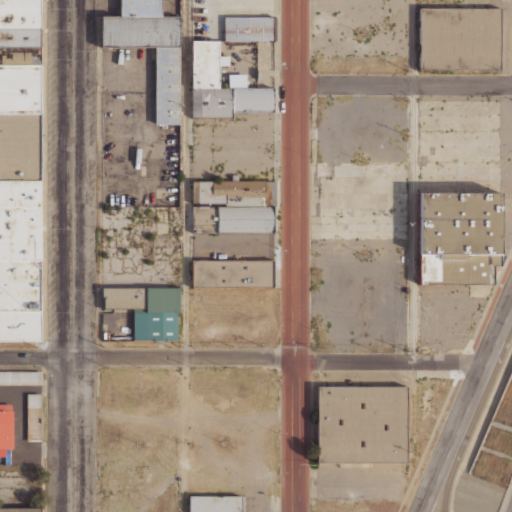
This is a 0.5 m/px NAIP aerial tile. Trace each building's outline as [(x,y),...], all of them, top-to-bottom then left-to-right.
[(40,0),(40,341),(0,341),(0,0),(40,0)] [(179,124),(155,124),(155,47),(101,47),(101,16),(120,16),(120,0),(161,0),(161,16),(179,16),(179,124)] [(500,68),(420,69),(419,7),(499,7),(500,68)] [(224,40),(224,16),(273,16),(273,40),(224,40)] [(218,55),(228,55),(228,65),(218,65),(218,87),(228,87),(228,74),(246,74),(246,87),(273,87),(273,112),(231,112),(231,117),(191,117),(191,40),(218,40),(218,55)] [(224,206),(224,202),(192,202),(192,181),(265,181),(265,206),(273,206),(273,232),(216,232),(216,206),(224,206)] [(419,284),(419,192),(500,192),(500,266),(493,266),(493,284),(419,284)] [(273,287),(192,287),(192,260),(273,260),(273,287)] [(102,309),(102,298),(100,298),(100,287),(179,287),(179,312),(176,312),(176,340),(133,340),(133,312),(145,312),(145,309),(102,309)] [(40,384),(0,384),(0,371),(40,371),(40,384)] [(406,462),(317,462),(317,386),(406,386),(406,462)] [(26,441),(26,394),(40,394),(40,441),(26,441)] [(12,448),(5,448),(5,456),(0,456),(0,404),(11,404),(11,410),(12,410),(12,448)] [(240,511),(188,511),(188,495),(240,495),(240,511)]
